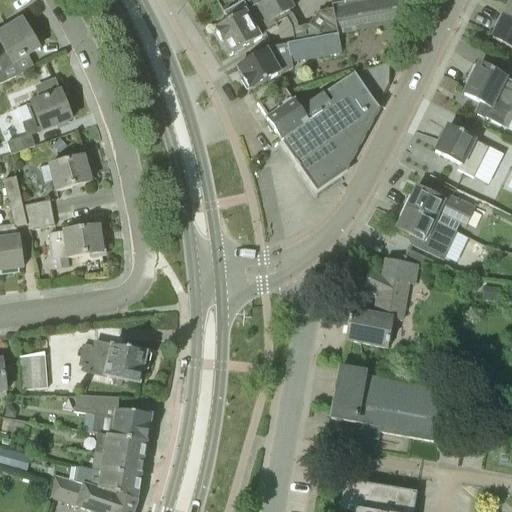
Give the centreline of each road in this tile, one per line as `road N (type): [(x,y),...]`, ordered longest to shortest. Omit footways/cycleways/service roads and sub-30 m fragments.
road 1 (residential): [(55,0),(125,155),(142,271),(131,291),(109,302),(0,316)]
road 2 (tertiary): [(303,257),(346,212),(453,0)]
road 3 (secondary): [(113,0),(171,144),(194,274)]
road 4 (secondary): [(216,258),(190,120),(139,0)]
road 5 (residential): [(271,511),(307,310),(303,257)]
road 6 (secondary): [(194,274),(191,411),(167,511)]
road 7 (secondary): [(196,511),(219,387),(219,288)]
